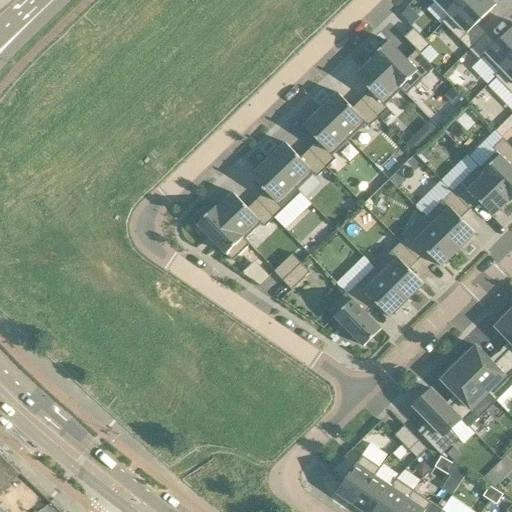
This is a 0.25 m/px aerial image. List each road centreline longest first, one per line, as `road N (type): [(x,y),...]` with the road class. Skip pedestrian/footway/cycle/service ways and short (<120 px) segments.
road 1 (residential): [(377,0),(157,210),(148,239),(171,267),(357,398)]
road 2 (residential): [(357,398),(511,254)]
road 3 (secondary): [(150,502),(0,376)]
road 4 (secondary): [(0,403),(123,506)]
road 5 (residential): [(321,511),(298,495),(298,469),(357,398)]
